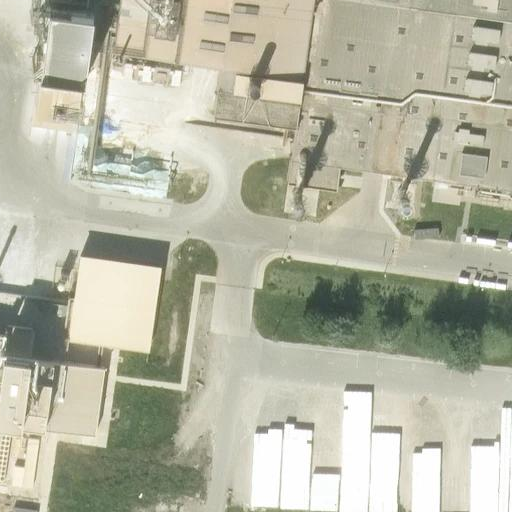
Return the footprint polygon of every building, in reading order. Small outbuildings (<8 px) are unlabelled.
[(511,0),(106,0),(81,175),(167,187),(177,108),(291,123),(287,155),(511,185),(511,0)] [(85,31),(33,24),(19,121),(71,128),(85,31)] [(336,164),(320,160),(317,172),(333,176),(336,164)] [(0,279),(49,286),(52,261),(0,253),(0,279)] [(442,480),(446,391),(420,389),(418,425),(437,426),(437,433),(423,433),(422,441),(437,441),(436,480),(442,480)] [(44,469),(177,483),(173,511),(198,511),(201,491),(187,490),(191,459),(46,444),(44,469)] [(474,490),(472,511),(499,511),(502,453),(478,452),(476,490),(474,490)]
